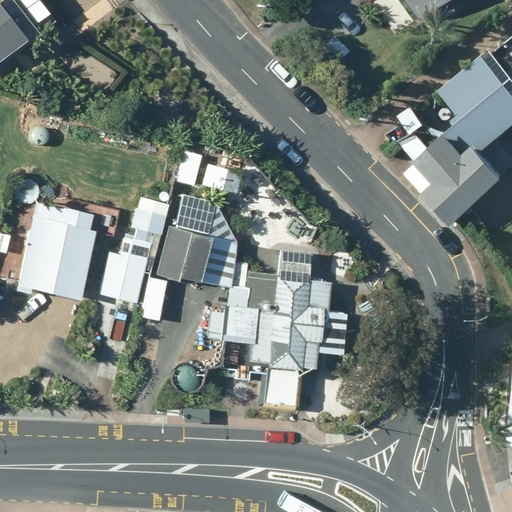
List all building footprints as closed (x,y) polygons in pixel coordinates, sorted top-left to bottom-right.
[(371,0),(364,5),(378,25),(405,7),(414,20),(443,0),(371,0)] [(0,63),(29,43),(0,1),(0,63)] [(511,38),(490,56),(488,53),(437,94),(462,124),(410,165),(429,188),(420,194),(447,228),(499,186),(475,156),(511,126),(511,38)] [(179,147),(174,181),(189,183),(194,149),(179,147)] [(204,162),(201,186),(228,190),(231,165),(204,162)] [(16,195),(18,198),(21,200),(24,202),(28,202),(32,201),(35,199),(38,196),(39,192),(39,188),(38,185),(36,181),(32,179),(28,178),(24,178),(20,180),(17,183),(15,187),(15,191),(16,195)] [(82,303),(97,235),(90,233),(94,216),(66,210),(63,225),(46,222),(43,235),(33,233),(19,293),(41,298),(42,294),(82,303)] [(204,285),(214,240),(170,230),(159,275),(204,285)] [(274,230),(274,243),(286,243),(286,231),(274,230)] [(314,255),(281,252),(279,278),(250,275),(246,307),(210,304),(208,330),(201,329),(199,347),(218,349),(220,332),(227,333),(226,343),(252,345),(250,364),(268,366),(265,406),(296,408),(299,383),(313,370),(318,371),(318,367),(335,368),(336,357),(342,358),(346,316),(331,314),(334,284),(312,282),(314,255)] [(139,306),(147,262),(108,254),(98,298),(139,306)] [(176,382),(178,385),(181,388),(184,389),(188,389),(192,388),(195,386),(197,383),(198,380),(198,376),(197,373),(195,370),(192,368),(188,366),(184,367),(180,368),(177,371),(176,375),(175,379),(176,382)] [(184,419),(207,421),(208,408),(185,407),(184,419)]
